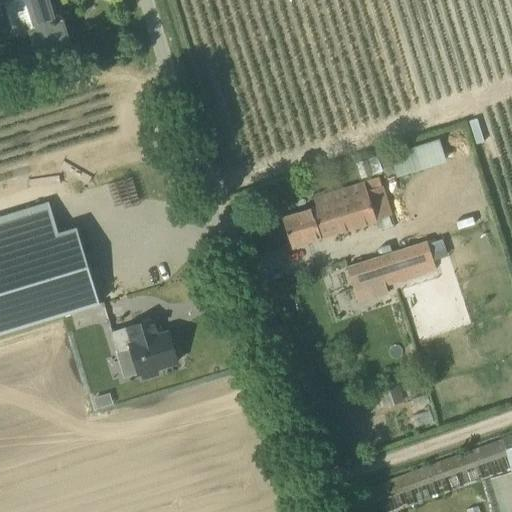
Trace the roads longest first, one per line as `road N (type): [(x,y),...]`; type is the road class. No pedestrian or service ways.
road 1 (unclassified): [(333,511),(206,198),(145,0)]
road 2 (track): [(511,418),(321,483)]
